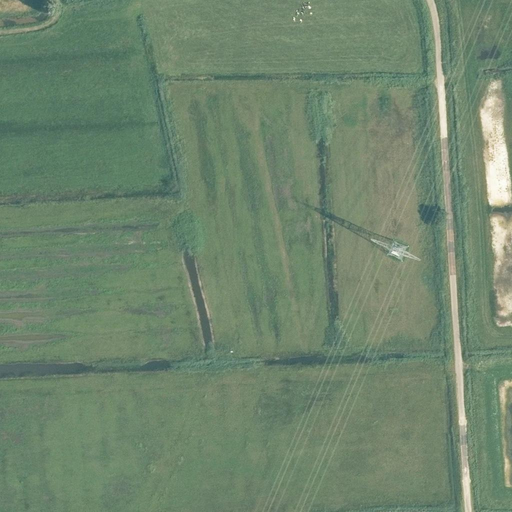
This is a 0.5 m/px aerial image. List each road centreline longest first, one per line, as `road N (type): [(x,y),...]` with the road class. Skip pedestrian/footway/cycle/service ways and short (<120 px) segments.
road 1 (track): [(466,511),(429,0)]
road 2 (track): [(0,364),(456,346)]
